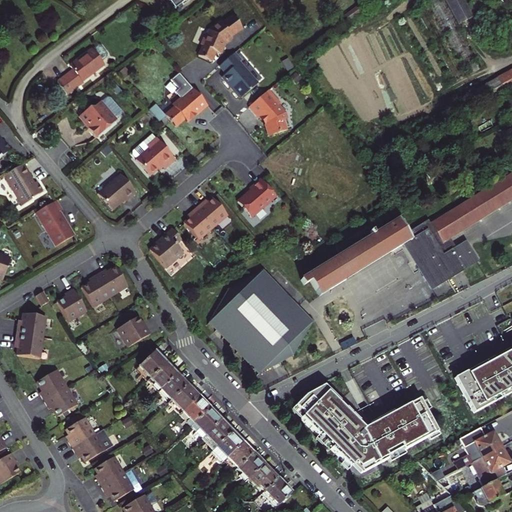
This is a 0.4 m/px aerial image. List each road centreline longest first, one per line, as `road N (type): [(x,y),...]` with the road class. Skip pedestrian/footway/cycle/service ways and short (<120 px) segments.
road 1 (residential): [(117,238),(23,134),(15,107),(38,66),(127,0)]
road 2 (residential): [(511,273),(246,408)]
road 3 (residential): [(246,408),(187,348),(180,325),(117,238)]
road 4 (residential): [(117,238),(240,141)]
road 5 (residential): [(50,510),(56,476),(0,382)]
road 6 (residential): [(346,511),(246,408)]
road 7 (residential): [(0,306),(117,238)]
